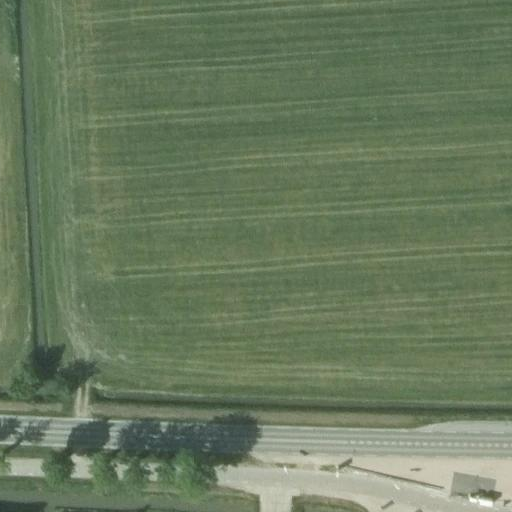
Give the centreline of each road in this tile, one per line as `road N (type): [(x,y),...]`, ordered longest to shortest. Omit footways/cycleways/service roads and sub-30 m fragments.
road 1 (secondary): [(511,450),(0,429)]
road 2 (unclassified): [(0,467),(352,484),(463,511)]
